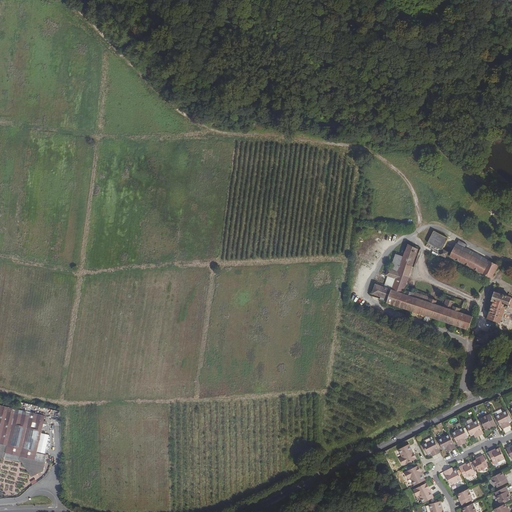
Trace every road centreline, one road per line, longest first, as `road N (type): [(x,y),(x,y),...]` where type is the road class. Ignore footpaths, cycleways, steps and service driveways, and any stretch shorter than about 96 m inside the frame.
road 1 (track): [(425,227),(403,178),(373,154),(197,123),(68,0)]
road 2 (track): [(0,2),(16,26),(84,71),(60,407)]
road 3 (track): [(511,260),(425,227),(388,250),(364,289),(374,305),(466,346),(449,412)]
road 4 (track): [(0,265),(91,278),(342,257)]
road 5 (secondary): [(252,511),(511,385)]
road 6 (track): [(0,120),(78,140),(211,128)]
road 7 (residential): [(452,511),(435,468),(511,435)]
